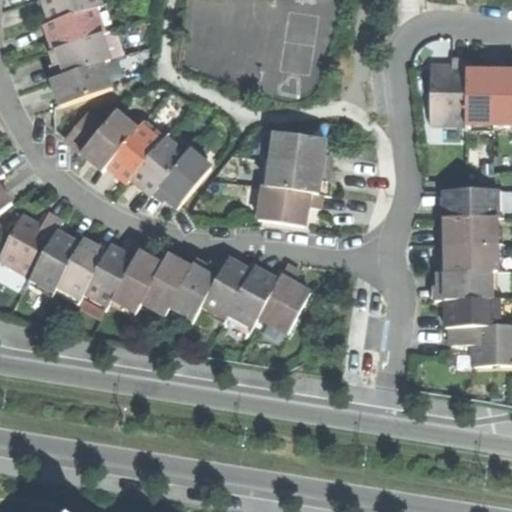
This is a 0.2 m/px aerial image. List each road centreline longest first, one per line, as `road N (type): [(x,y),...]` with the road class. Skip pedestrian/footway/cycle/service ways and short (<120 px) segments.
road 1 (tertiary): [(0,436),(474,511)]
road 2 (residential): [(394,257),(170,237),(127,224),(57,175),(24,140),(0,92)]
road 3 (tertiary): [(384,423),(0,363)]
road 4 (residential): [(394,257),(410,184),(401,51),(409,37),(434,25),(511,30)]
road 5 (residential): [(384,423),(400,295),(394,257)]
road 6 (tertiary): [(511,445),(384,423)]
